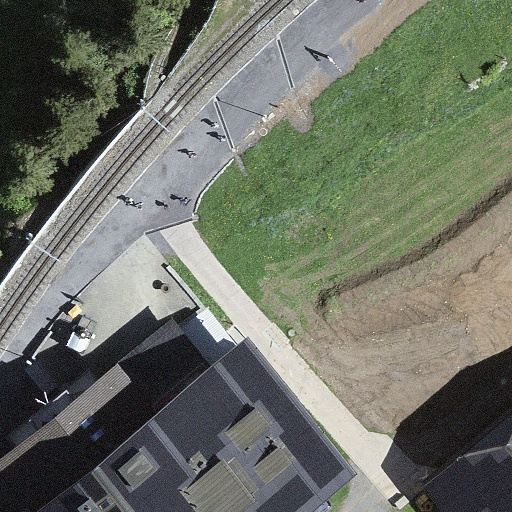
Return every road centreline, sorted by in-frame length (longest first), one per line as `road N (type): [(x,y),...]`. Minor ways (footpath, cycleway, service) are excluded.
road 1 (unknown): [(147,193),(158,227),(347,439),(412,464)]
road 2 (track): [(511,384),(356,511)]
